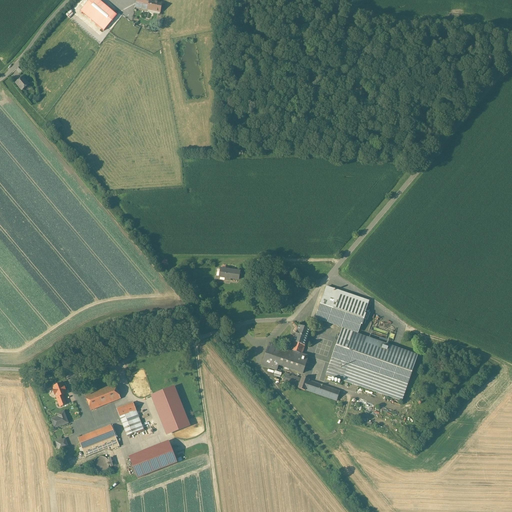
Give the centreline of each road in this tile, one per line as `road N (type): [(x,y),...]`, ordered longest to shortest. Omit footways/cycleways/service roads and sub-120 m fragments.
road 1 (unclassified): [(0,369),(76,371),(297,315),(511,60)]
road 2 (unclassified): [(328,0),(385,21),(476,27),(511,38)]
road 3 (track): [(197,338),(218,511)]
